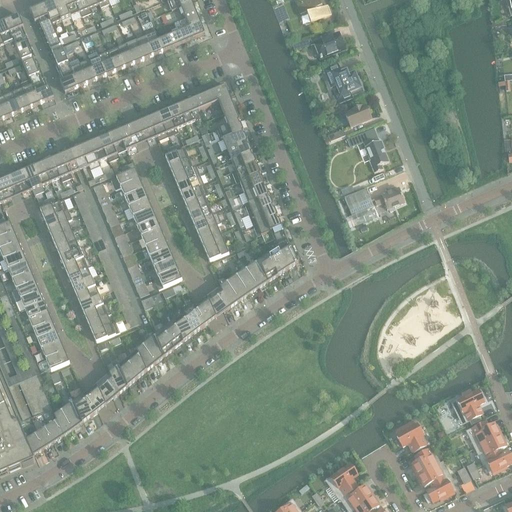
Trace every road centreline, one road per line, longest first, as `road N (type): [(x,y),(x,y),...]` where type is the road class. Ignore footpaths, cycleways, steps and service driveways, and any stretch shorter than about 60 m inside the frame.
road 1 (residential): [(0,502),(78,457),(227,340),(329,274)]
road 2 (residential): [(0,152),(238,48)]
road 3 (residential): [(238,48),(329,274)]
road 4 (residential): [(432,221),(347,0)]
road 5 (residential): [(421,511),(386,451),(367,463),(398,511)]
